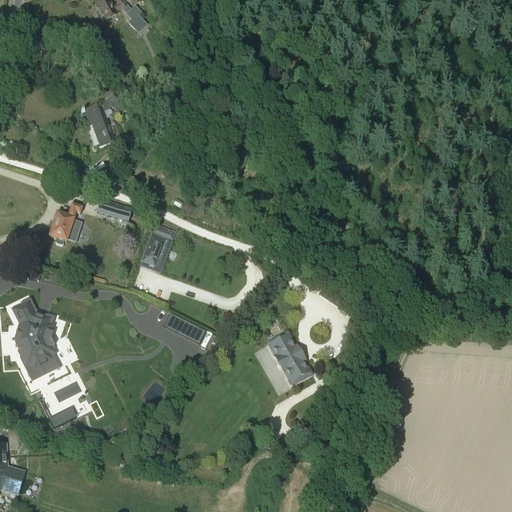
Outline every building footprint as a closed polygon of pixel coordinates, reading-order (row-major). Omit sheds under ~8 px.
[(122,12),(123,12),(132,21),(129,24),(137,33),(146,25),(138,17),(141,15),(135,8),(131,12),(119,0),(110,0),(116,6),(112,9),(107,1),(108,1),(108,0),(93,8),(94,9),(95,8),(98,13),(95,16),(98,20),(101,19),(104,24),(117,17),(116,17),(120,15),(119,13),(122,12)] [(81,114),(81,115),(82,116),(95,151),(114,143),(104,114),(111,108),(120,117),(126,112),(123,108),(125,107),(121,102),(119,104),(112,96),(100,106),(81,114)] [(121,189),(125,179),(119,177),(116,187),(121,189)] [(137,181),(129,178),(124,190),(133,193),(137,181)] [(96,214),(127,224),(131,212),(100,202),(96,214)] [(80,216),(82,210),(72,207),(68,219),(56,216),(49,239),(56,241),(55,245),(56,247),(61,248),(63,247),(64,243),(66,244),(66,242),(75,245),(82,225),(73,222),(75,215),(80,216)] [(153,234),(171,241),(174,234),(155,227),(153,234)] [(141,263),(155,268),(164,242),(151,237),(141,263)] [(31,367),(33,372),(53,362),(50,357),(54,355),(51,348),(53,341),(50,336),(52,328),(48,326),(49,321),(34,316),(28,304),(13,312),(20,326),(18,332),(22,334),(20,340),(17,341),(16,344),(18,347),(20,347),(23,354),(20,356),(27,369),(31,367)] [(177,335),(199,346),(205,335),(183,324),(177,335)] [(278,370),(281,371),(291,389),(312,377),(309,371),(310,370),(292,339),(291,340),(287,334),(266,346),(277,365),(277,367),(278,370)] [(61,428),(56,418),(48,422),(53,431),(61,428)] [(0,489),(4,490),(3,492),(17,496),(23,475),(6,470),(5,448),(0,448),(0,489)]
